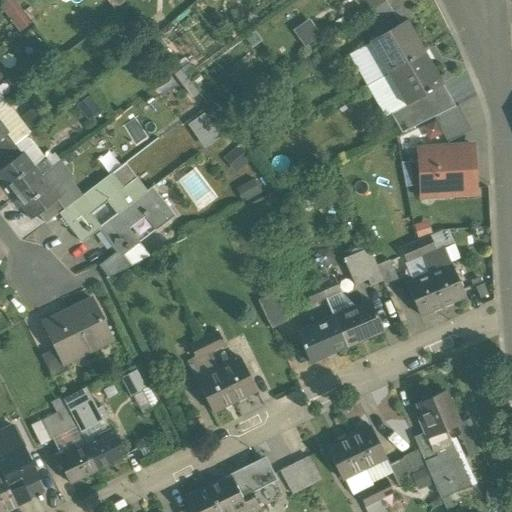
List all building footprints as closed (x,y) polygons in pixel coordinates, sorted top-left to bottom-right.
[(368,0),(359,6),(359,7),(365,16),(385,2),(383,0),(368,0)] [(385,2),(365,16),(372,26),(374,25),(392,12),(385,2)] [(392,12),(374,25),(381,36),(401,25),(392,12)] [(306,45),(321,34),(310,18),(295,29),(306,45)] [(425,54),(407,22),(401,25),(381,36),(375,40),(385,57),(380,60),(388,75),(393,72),(425,54)] [(425,54),(393,72),(402,87),(397,90),(406,105),(435,88),(442,84),(425,54)] [(454,107),(442,84),(392,114),(402,132),(454,107)] [(458,105),(434,117),(441,132),(447,144),(471,132),(458,105)] [(205,146),(222,135),(205,110),(188,121),(205,146)] [(434,117),(423,122),(431,138),(441,132),(434,117)] [(8,133),(0,122),(0,139),(7,134),(8,133)] [(7,134),(0,139),(0,155),(15,144),(7,134)] [(15,144),(0,155),(0,165),(2,168),(22,153),(15,144)] [(472,147),(418,149),(421,198),(474,195),(472,147)] [(2,168),(0,169),(0,180),(12,197),(41,176),(23,152),(22,153),(2,168)] [(64,209),(59,214),(81,243),(97,231),(101,228),(91,215),(107,203),(117,216),(147,193),(136,179),(122,190),(111,174),(64,209)] [(41,176),(12,197),(30,220),(38,215),(57,200),(58,199),(41,176)] [(101,228),(97,231),(115,254),(118,259),(123,255),(139,243),(128,230),(144,218),(154,231),(174,216),(153,188),(147,193),(117,216),(101,228)] [(57,200),(38,215),(45,224),(59,214),(64,209),(57,200)] [(429,237),(414,243),(420,257),(435,251),(429,237)] [(369,249),(344,260),(355,286),(367,281),(370,287),(383,282),(377,267),(369,249)] [(435,251),(420,257),(428,275),(451,266),(443,249),(436,252),(435,251)] [(115,254),(99,265),(106,279),(131,266),(123,255),(118,259),(115,254)] [(389,262),(377,267),(383,282),(385,287),(398,281),(389,262)] [(451,266),(428,275),(442,307),(465,298),(451,266)] [(428,275),(405,285),(419,317),(442,307),(428,275)] [(272,294),(257,302),(271,331),(286,323),(272,294)] [(92,300),(43,324),(55,350),(63,365),(65,364),(112,341),(92,300)] [(369,302),(354,308),(355,310),(334,319),(346,347),(358,342),(359,344),(383,333),(369,302)] [(346,347),(334,319),(313,329),(312,327),(296,334),(309,365),(333,354),(333,353),(346,347)] [(218,333),(204,340),(210,353),(225,346),(218,333)] [(204,340),(190,347),(196,359),(196,360),(210,353),(204,340)] [(63,365),(55,350),(41,357),(52,379),(69,371),(65,364),(63,365)] [(210,353),(196,360),(196,359),(187,363),(196,382),(219,371),(210,353)] [(241,360),(219,371),(234,403),(257,392),(241,360)] [(219,371),(196,382),(212,414),(234,403),(219,371)] [(84,389),(62,400),(76,429),(79,434),(106,420),(100,408),(95,411),(84,389)] [(445,392),(417,404),(422,417),(419,418),(426,434),(432,449),(434,448),(450,441),(446,431),(457,426),(459,425),(445,392)] [(76,429),(62,400),(53,405),(57,414),(42,421),(51,441),(76,429)] [(482,451),(470,419),(459,425),(457,426),(461,437),(459,438),(462,446),(464,445),(469,458),(482,451)] [(106,420),(79,434),(85,447),(99,440),(97,435),(110,429),(106,420)] [(42,421),(31,427),(41,446),(51,441),(42,421)] [(12,428),(0,433),(0,473),(16,506),(23,503),(20,495),(25,493),(22,486),(37,479),(12,428)] [(370,428),(348,439),(364,471),(386,460),(370,428)] [(110,429),(97,435),(99,440),(85,447),(97,471),(125,458),(110,429)] [(432,449),(426,434),(414,439),(419,450),(424,462),(438,456),(436,452),(434,448),(432,449)] [(364,471),(348,439),(326,450),(342,482),(364,471)] [(455,444),(436,452),(438,456),(424,462),(427,468),(440,499),(473,484),(455,444)] [(85,447),(69,454),(67,450),(55,456),(69,485),(97,471),(85,447)] [(403,459),(388,466),(398,487),(415,479),(413,474),(427,468),(424,462),(419,450),(402,457),(403,459)] [(319,480),(307,457),(294,465),(306,488),(319,480)] [(264,460),(230,477),(239,496),(249,491),(274,479),(264,460)] [(294,465),(279,473),(292,496),(306,488),(294,465)] [(0,473),(0,511),(2,511),(16,506),(0,473)] [(239,496),(230,477),(207,488),(218,511),(237,511),(239,511),(256,511),(259,511),(249,491),(239,496)] [(387,481),(373,488),(379,501),(393,494),(387,481)] [(218,511),(207,488),(183,500),(189,511),(218,511)] [(373,488),(358,496),(365,508),(379,501),(373,488)] [(384,511),(379,501),(365,508),(366,511),(384,511)]
